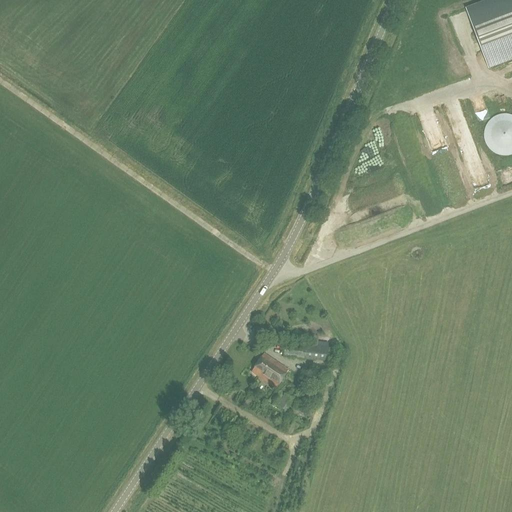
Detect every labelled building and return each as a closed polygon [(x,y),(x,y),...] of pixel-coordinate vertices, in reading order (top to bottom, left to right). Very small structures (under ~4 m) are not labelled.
[(489,67),(511,58),(511,0),(489,0),(468,8),(489,67)] [(486,143),(488,148),(492,152),(497,155),(502,156),(508,156),(511,154),(511,115),(506,114),(500,115),(495,117),(490,121),(487,126),(485,131),(484,137),(486,143)] [(286,346),(285,358),(304,360),(305,348),(286,346)] [(324,360),(325,348),(309,346),(308,359),(324,360)] [(252,373),(276,389),(288,370),(264,355),(252,373)]
